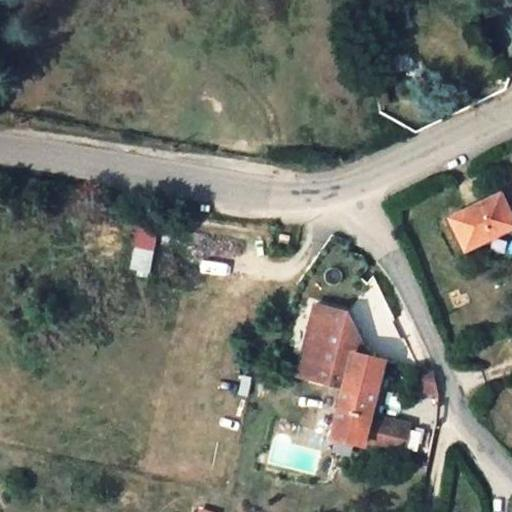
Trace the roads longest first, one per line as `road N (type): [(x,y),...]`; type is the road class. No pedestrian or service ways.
road 1 (unclassified): [(362,192),(281,198),(0,154)]
road 2 (unclassified): [(362,192),(453,403),(489,459),(511,476)]
road 3 (unclassified): [(511,109),(362,192)]
